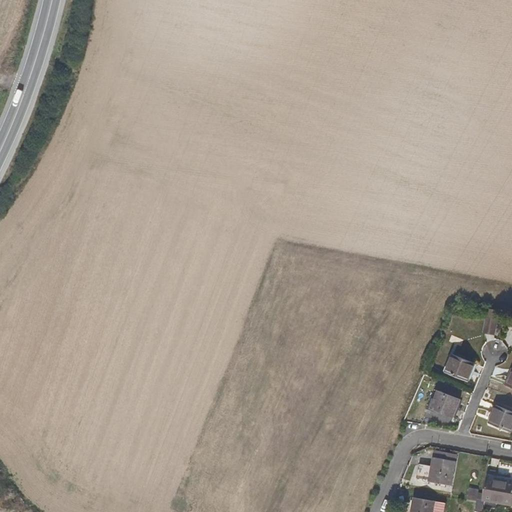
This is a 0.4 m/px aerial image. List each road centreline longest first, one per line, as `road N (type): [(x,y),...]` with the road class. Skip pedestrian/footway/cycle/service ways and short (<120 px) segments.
road 1 (secondary): [(52,0),(0,152)]
road 2 (residential): [(458,443),(407,443),(379,511)]
